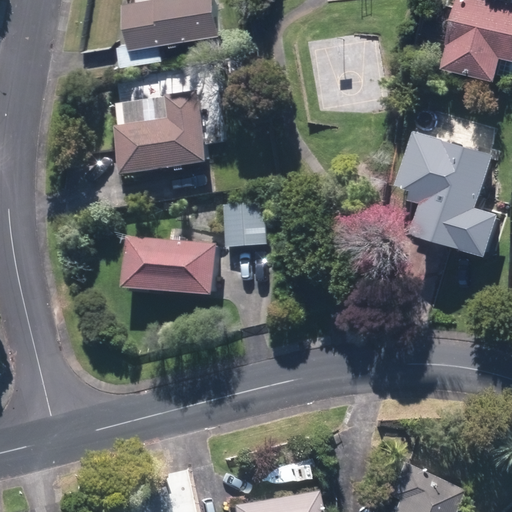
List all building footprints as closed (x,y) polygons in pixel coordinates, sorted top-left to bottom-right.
[(159,0),(127,5),(134,50),(223,36),(217,0),(159,0)] [(511,1),(506,0),(464,0),(449,66),(499,78),(504,56),(511,58),(511,1)] [(119,131),(126,180),(210,167),(198,97),(170,102),(173,122),(119,131)] [(494,160),(418,137),(402,191),(419,196),(416,206),(426,209),(416,241),(486,263),(499,221),(478,215),(494,160)] [(267,206),(227,208),(229,250),(269,248),(267,206)] [(131,242),(127,292),(216,300),(220,250),(131,242)] [(446,511),(456,491),(401,465),(385,498),(391,501),(385,511),(446,511)] [(226,508),(227,511),(310,511),(307,493),(226,508)]
